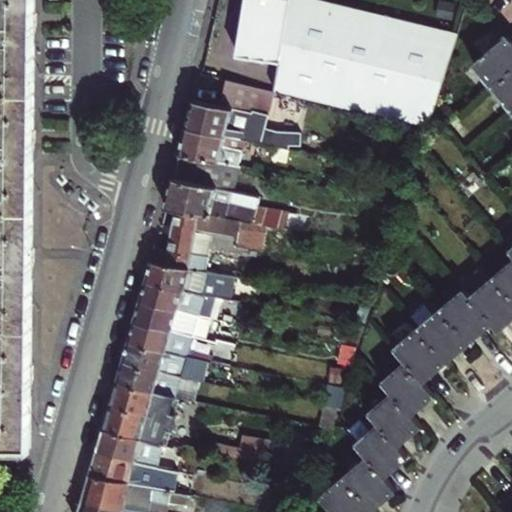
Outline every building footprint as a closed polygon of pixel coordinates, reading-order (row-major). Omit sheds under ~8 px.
[(35,0),(0,0),(0,446),(31,447),(31,390),(32,284),(34,133),(35,17),(35,0)] [(246,0),(238,55),(280,62),(275,91),(429,129),(459,32),(325,0),(246,0)] [(459,0),(458,0),(441,0),(438,14),(455,17),(459,0)] [(474,63),(511,109),(511,40),(507,35),(474,63)] [(275,91),(227,79),(220,105),(194,99),(191,111),(187,126),(246,139),(258,142),(276,146),(278,136),(261,132),(265,116),(269,117),(275,91)] [(243,151),(246,139),(187,126),(184,137),(180,154),(240,166),(243,151)] [(288,138),(278,136),(276,146),(286,148),(288,138)] [(258,142),(246,139),(243,151),(255,154),(258,142)] [(253,223),(257,207),(260,197),(234,191),(240,166),(180,154),(175,172),(166,207),(176,209),(253,223)] [(262,225),(267,209),(257,207),(253,223),(262,225)] [(176,209),(169,251),(156,248),(152,261),(206,271),(210,247),(250,255),(251,249),(262,251),(263,248),(265,249),(269,226),(262,225),(253,223),(176,209)] [(312,216),(293,213),(267,209),(262,225),(269,226),(299,231),(308,233),(312,216)] [(511,249),(510,251),(511,252),(511,261),(471,297),(464,290),(395,348),(406,361),(383,381),(393,392),(370,412),(379,423),(356,443),(368,457),(322,496),(335,511),(369,511),(386,498),(397,490),(385,476),(397,466),(408,456),(398,445),(409,435),(421,425),(411,414),(424,403),(434,395),(423,381),(434,372),(457,353),(478,335),(492,322),(499,330),(511,320),(511,319),(511,249)] [(235,286),(208,281),(211,272),(206,271),(152,261),(150,268),(146,281),(185,289),(205,294),(216,297),(232,300),(235,286)] [(208,281),(235,286),(237,276),(211,272),(208,281)] [(200,316),(205,294),(185,289),(146,281),(144,287),(140,301),(200,316)] [(200,316),(212,318),(216,297),(205,294),(200,316)] [(194,336),(200,316),(140,301),(138,310),(134,321),(194,336)] [(200,316),(194,336),(209,340),(215,318),(212,318),(200,316)] [(214,356),(198,352),(190,350),(194,336),(134,321),(132,329),(129,341),(187,357),(196,359),(212,362),(214,356)] [(187,357),(129,341),(127,349),(123,361),(182,377),(187,357)] [(356,347),(342,344),(339,363),(353,365),(356,347)] [(207,372),(209,362),(196,359),(194,369),(207,372)] [(117,380),(176,397),(182,377),(123,361),(121,368),(117,380)] [(168,422),(176,397),(117,380),(115,390),(111,404),(167,421),(168,422)] [(142,438),(160,444),(167,421),(111,404),(108,412),(103,429),(142,438)] [(338,408),(325,405),(321,426),(333,429),(338,408)] [(97,452),(157,465),(163,445),(160,444),(142,438),(103,429),(101,437),(97,452)] [(216,453),(270,463),(273,440),(244,435),(243,447),(218,442),(216,453)] [(290,444),(287,466),(319,473),(326,450),(290,444)] [(165,477),(155,475),(157,465),(97,452),(94,460),(90,475),(183,494),(185,479),(165,476),(165,477)] [(186,506),(189,495),(183,494),(90,475),(87,485),(83,500),(143,511),(168,511),(169,503),(186,506)] [(304,489),(307,477),(299,475),(296,487),(304,489)] [(143,511),(83,500),(80,509),(79,511),(143,511)]
